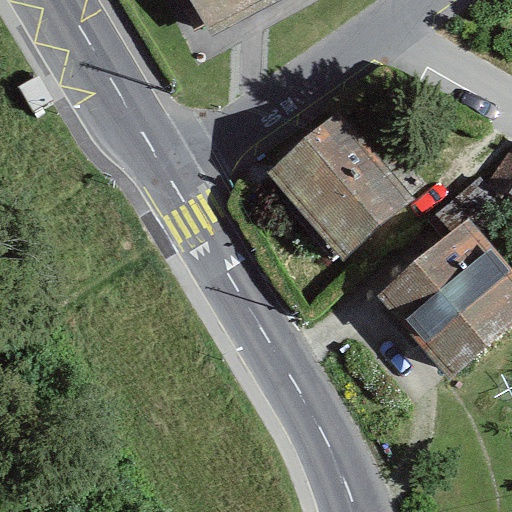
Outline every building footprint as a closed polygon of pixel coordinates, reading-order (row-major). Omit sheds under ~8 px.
[(186,0),(203,35),(276,0),(186,0)] [(37,80),(20,90),(34,114),(51,105),(37,80)] [(411,206),(338,116),(264,177),(337,266),(411,206)] [(511,153),(486,196),(511,211),(511,153)] [(511,274),(468,223),(380,297),(451,384),(511,332),(511,274)]
